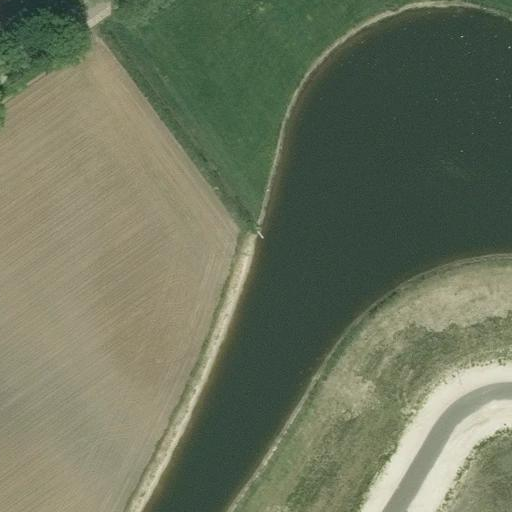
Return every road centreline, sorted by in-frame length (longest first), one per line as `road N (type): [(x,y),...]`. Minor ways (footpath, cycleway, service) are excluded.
road 1 (residential): [(92,7),(150,98),(95,283),(0,477)]
road 2 (residential): [(388,511),(464,400),(511,388)]
